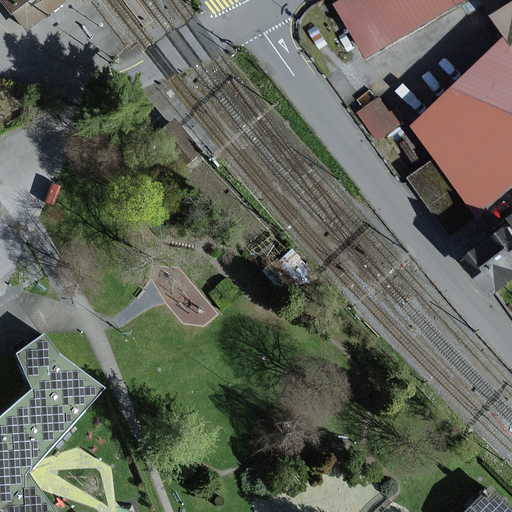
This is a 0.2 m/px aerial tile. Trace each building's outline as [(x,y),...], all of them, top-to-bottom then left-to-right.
[(61,0),(3,0),(25,28),(61,0)] [(418,122),(442,155),(411,177),(452,234),(484,211),(511,186),(511,0),(344,0),(332,7),(361,58),(464,0),(491,0),(509,31),(418,122)] [(380,96),(356,112),(376,140),(407,120),(398,107),(390,112),(380,96)] [(157,130),(175,142),(170,151),(186,161),(200,140),(165,118),(157,130)] [(511,233),(507,227),(462,258),(489,296),(511,280),(511,233)] [(54,358),(40,337),(24,347),(10,356),(25,395),(0,416),(0,511),(50,511),(26,476),(100,392),(54,358)] [(508,511),(486,489),(463,511),(508,511)]
